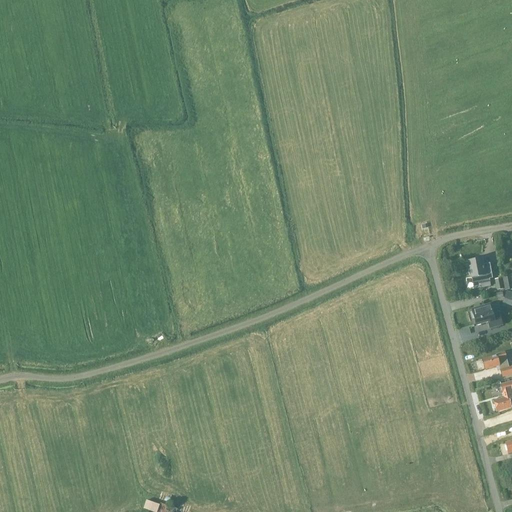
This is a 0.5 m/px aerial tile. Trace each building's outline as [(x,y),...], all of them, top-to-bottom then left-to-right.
[(481,260),(468,262),(470,271),(468,271),(469,277),(471,276),(473,290),(490,287),(489,280),(488,276),(491,275),(491,276),(489,265),(482,266),(481,260)] [(511,289),(511,285),(510,276),(502,278),(505,291),(511,289)] [(511,293),(505,292),(503,298),(511,300),(511,293)] [(490,306),(472,311),(476,326),(487,323),(489,329),(502,325),(500,316),(498,312),(492,313),(490,306)] [(485,370),(498,367),(502,378),(511,374),(511,366),(508,367),(506,359),(504,353),(496,355),(496,356),(482,360),(485,370)] [(493,402),(496,413),(511,409),(510,406),(511,405),(511,382),(500,386),(503,394),(505,395),(506,399),(493,402)]
